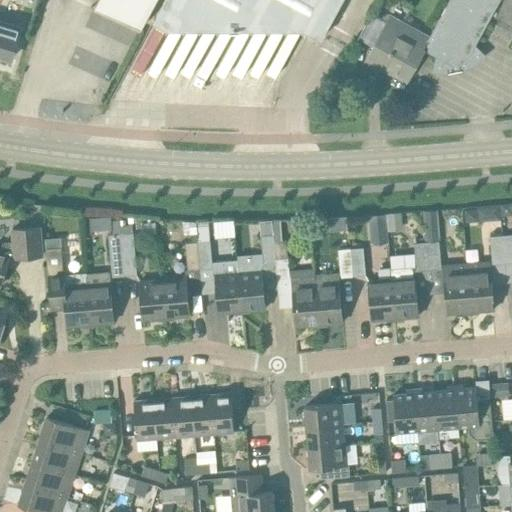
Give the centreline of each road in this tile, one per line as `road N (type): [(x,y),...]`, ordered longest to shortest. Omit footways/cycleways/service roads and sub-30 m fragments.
road 1 (secondary): [(511,150),(275,167),(0,145)]
road 2 (residential): [(0,457),(29,372),(197,351),(279,364)]
road 3 (residential): [(279,364),(511,344)]
road 4 (residential): [(299,511),(283,457),(279,364)]
